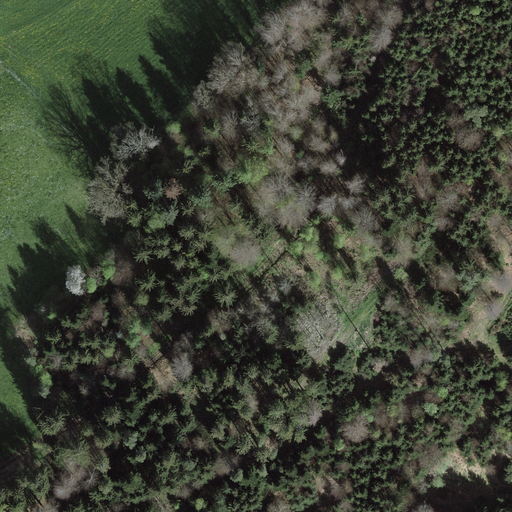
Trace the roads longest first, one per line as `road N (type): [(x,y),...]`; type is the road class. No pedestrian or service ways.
road 1 (track): [(104,511),(204,478),(354,308),(440,241),(511,137)]
road 2 (track): [(0,470),(239,291),(304,221),(325,185)]
road 3 (track): [(204,478),(319,419),(380,372),(511,339)]
